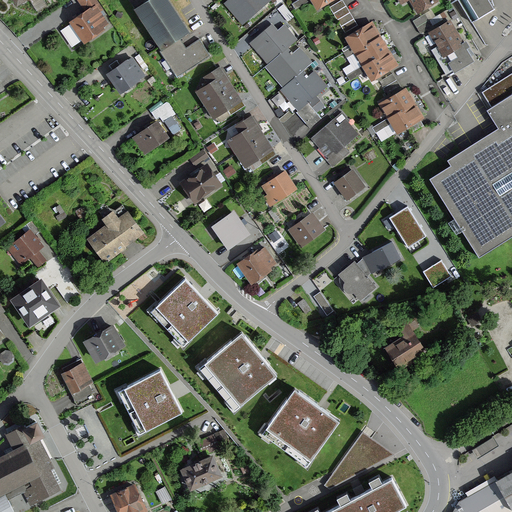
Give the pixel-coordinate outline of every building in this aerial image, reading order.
[(174,42),(188,33),(166,0),(147,0),(133,9),(160,51),(161,50),(178,75),(176,77),(176,78),(209,56),(198,39),(181,51),(174,42)] [(269,1),(268,0),(227,0),(224,3),(232,13),(237,9),(247,20),(269,1)] [(311,0),(317,9),(331,0),(311,0)] [(340,0),(328,8),(332,14),(345,6),(341,0),(340,0)] [(431,0),(410,0),(417,12),(433,3),(431,0)] [(456,0),(470,23),(493,9),(487,0),(456,0)] [(332,14),(336,20),(349,13),(345,6),(332,14)] [(75,15),(77,17),(71,22),(84,40),(100,29),(100,28),(106,24),(95,7),(88,12),(88,10),(81,15),(79,12),(75,15)] [(336,20),(340,27),(353,19),(349,13),(336,20)] [(424,14),(411,21),(419,34),(432,26),(424,14)] [(340,27),(344,33),(357,26),(353,19),(340,27)] [(346,38),(354,52),(378,38),(370,23),(346,38)] [(456,47),(461,44),(448,23),(430,34),(442,54),(436,58),(445,73),(465,62),(456,47)] [(263,48),(273,60),(286,49),(295,40),(285,28),(277,34),(275,32),(277,30),(275,28),(274,29),(271,25),(250,43),(258,52),(263,48)] [(355,71),(363,66),(387,52),(378,38),(354,52),(346,57),(355,71)] [(278,72),(288,83),(301,72),(310,64),(300,51),(292,57),(290,55),(292,53),(290,52),(289,53),(286,49),(273,60),(265,66),(273,76),(278,72)] [(363,66),(371,80),(395,66),(387,52),(363,66)] [(142,76),(130,59),(125,63),(124,62),(118,67),(116,64),(112,67),(114,69),(107,74),(120,92),(137,81),(136,80),(142,76)] [(201,90),(209,102),(230,88),(218,70),(205,78),(209,85),(201,90)] [(302,106),(295,113),(300,118),(311,108),(306,103),(325,87),(315,74),(307,81),(305,78),(307,76),(305,75),(304,76),(301,72),(288,83),(280,89),(288,99),(293,95),(302,106)] [(379,82),(382,88),(395,80),(391,74),(379,82)] [(382,88),(386,95),(399,87),(395,80),(382,88)] [(217,123),(242,107),(230,88),(209,102),(216,114),(213,116),(217,123)] [(380,104),(388,118),(412,104),(404,90),(380,104)] [(511,93),(486,110),(497,128),(446,160),(450,166),(429,179),(478,257),(511,235),(511,93)] [(419,119),(421,118),(412,104),(388,118),(380,123),(388,137),(396,131),(397,133),(406,127),(410,133),(423,126),(419,119)] [(316,113),(311,108),(300,118),(304,123),(316,113)] [(309,129),(320,119),(316,113),(304,123),(309,129)] [(179,130),(170,117),(164,121),(172,134),(179,130)] [(238,152),(240,151),(262,137),(250,119),(237,127),(241,133),(233,139),(231,141),(238,152)] [(319,147),(317,149),(331,166),(347,152),(343,147),(356,135),(346,123),(338,129),(336,126),(338,125),(336,123),(335,124),(332,120),(311,138),(319,147)] [(167,138),(158,126),(156,122),(150,126),(148,123),(143,127),(145,129),(132,138),(134,141),(133,141),(137,146),(143,154),(167,138)] [(274,156),(269,149),(262,137),(240,151),(248,163),(244,165),(249,172),(274,156)] [(381,157),(377,149),(366,155),(371,163),(381,157)] [(190,160),(194,166),(206,157),(202,151),(190,160)] [(218,184),(206,167),(182,183),(194,201),(218,184)] [(346,199),(363,187),(351,170),(349,171),(347,168),(342,172),(344,175),(334,182),(346,199)] [(269,205),(294,189),(283,172),(263,186),(268,194),(264,197),(269,205)] [(410,204),(404,196),(393,203),(426,253),(435,247),(408,205),(410,204)] [(87,237),(104,260),(141,232),(121,205),(102,219),(108,227),(96,236),(93,232),(87,237)] [(301,246),(322,230),(310,214),(289,230),(301,246)] [(239,239),(225,218),(213,227),(227,247),(239,239)] [(34,236),(39,231),(31,220),(25,225),(34,236)] [(38,248),(41,246),(29,231),(7,248),(12,254),(19,255),(24,260),(29,256),(37,266),(47,259),(38,248)] [(399,258),(391,243),(363,258),(371,273),(399,258)] [(251,281),(263,273),(268,270),(267,269),(274,264),(263,248),(256,253),(256,252),(250,256),(248,254),(244,256),(246,259),(239,264),(251,281)] [(357,260),(340,274),(363,301),(380,287),(357,260)] [(204,291),(188,274),(153,306),(186,341),(220,308),(204,291)] [(53,302),(44,289),(43,288),(41,290),(36,283),(30,288),(28,286),(21,291),(22,293),(13,299),(27,320),(36,314),(38,316),(41,313),(45,310),(45,308),(53,302)] [(310,310),(302,300),(297,304),(305,314),(310,310)] [(409,315),(396,324),(405,337),(386,349),(398,368),(415,357),(418,362),(428,357),(425,352),(426,351),(424,348),(423,349),(410,329),(416,325),(409,315)] [(121,345),(111,326),(85,341),(96,360),(121,345)] [(265,352),(247,330),(204,366),(240,409),(283,374),(265,352)] [(7,364),(12,361),(12,356),(9,352),(5,352),(0,354),(0,357),(0,359),(3,363),(7,364)] [(92,397),(85,385),(91,381),(80,359),(74,362),(76,366),(62,374),(78,405),(92,397)] [(163,367),(119,389),(142,432),(185,410),(173,387),(163,367)] [(322,402),(297,385),(265,432),(313,466),(346,419),(322,402)] [(48,465),(35,440),(38,439),(48,434),(42,423),(32,429),(34,433),(17,442),(23,453),(0,465),(0,491),(1,491),(4,495),(7,494),(10,493),(36,479),(40,488),(31,493),(33,496),(37,506),(65,492),(54,471),(58,470),(54,462),(48,465)] [(227,441),(222,431),(215,434),(220,444),(227,441)] [(367,434),(362,431),(326,483),(331,487),(394,454),(367,434)] [(479,459),(500,445),(494,436),(473,450),(479,459)] [(219,475),(211,457),(198,463),(182,470),(186,479),(184,483),(189,485),(190,488),(219,475)] [(242,473),(249,470),(246,463),(239,467),(242,473)] [(454,511),(504,511),(511,508),(511,473),(459,504),(454,511)] [(361,492),(324,511),(392,511),(407,504),(392,475),(361,492)] [(127,490),(126,488),(118,492),(119,493),(112,496),(119,511),(135,511),(144,508),(134,487),(127,490)] [(0,502),(0,511),(15,511),(13,506),(33,496),(31,493),(14,501),(10,493),(7,494),(8,498),(0,502)]
